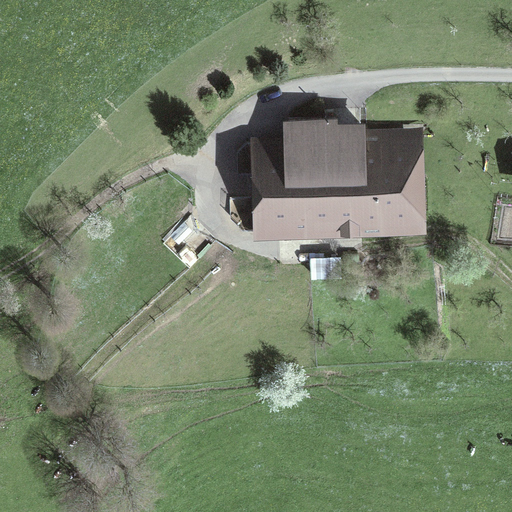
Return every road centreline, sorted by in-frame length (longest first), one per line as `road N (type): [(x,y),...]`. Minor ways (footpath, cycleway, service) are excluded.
road 1 (track): [(215,147),(103,195),(38,255),(0,274)]
road 2 (track): [(276,245),(433,230),(470,239),(511,274)]
